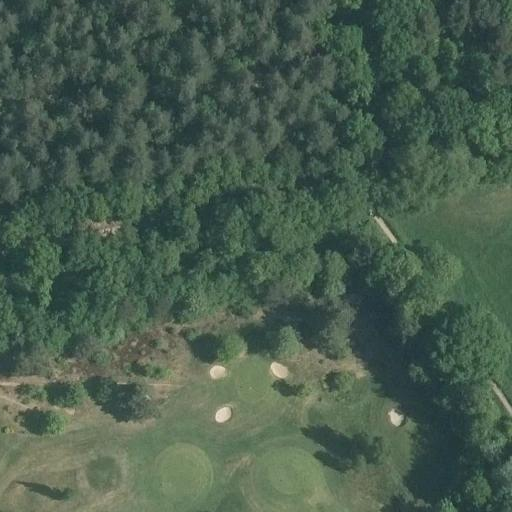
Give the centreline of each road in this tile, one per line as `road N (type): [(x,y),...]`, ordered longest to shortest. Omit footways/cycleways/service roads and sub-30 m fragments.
road 1 (track): [(0,257),(511,147)]
road 2 (unknown): [(0,181),(35,191),(248,158),(361,124)]
road 3 (track): [(511,407),(373,203),(367,179)]
road 4 (unknown): [(361,124),(426,76),(434,45),(427,0)]
